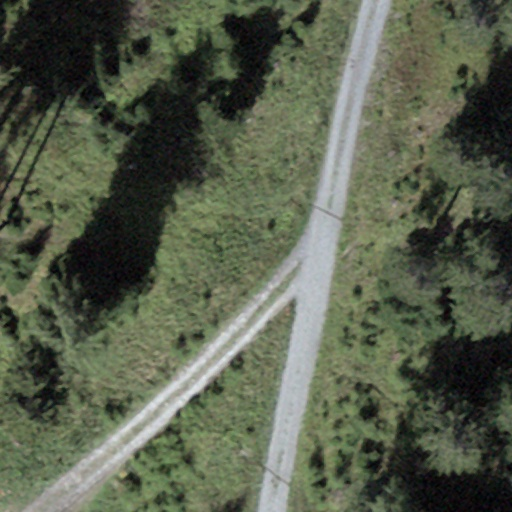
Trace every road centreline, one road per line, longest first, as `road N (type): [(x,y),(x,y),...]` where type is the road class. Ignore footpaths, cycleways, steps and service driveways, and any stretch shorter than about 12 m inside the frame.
road 1 (track): [(378,0),(273,511)]
road 2 (track): [(38,511),(143,437),(323,251)]
